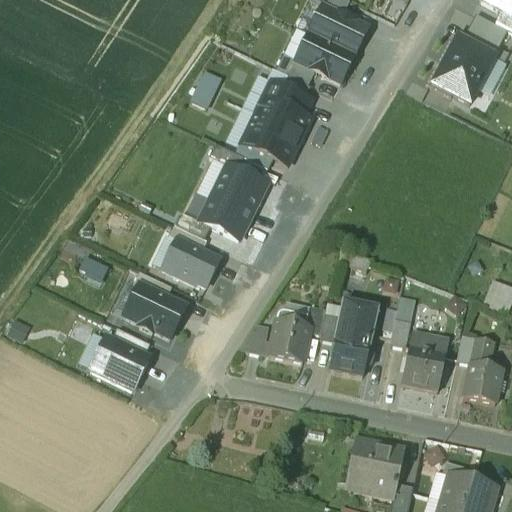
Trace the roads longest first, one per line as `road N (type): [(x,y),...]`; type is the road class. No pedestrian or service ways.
road 1 (unclassified): [(203,383),(444,0)]
road 2 (track): [(0,317),(214,0)]
road 3 (residential): [(203,383),(511,447)]
road 4 (unclassified): [(102,511),(203,383)]
